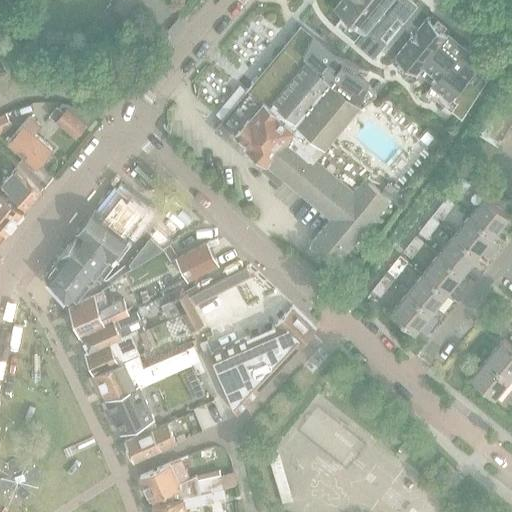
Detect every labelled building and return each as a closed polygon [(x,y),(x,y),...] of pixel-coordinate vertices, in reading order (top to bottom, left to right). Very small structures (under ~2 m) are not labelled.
[(337,0),(334,4),(363,28),(353,39),(372,55),(384,40),(378,34),(396,13),(402,18),(414,3),(410,0),(337,0)] [(411,35),(395,53),(415,69),(422,61),(437,74),(432,82),(449,96),(480,58),(463,43),(456,52),(440,39),(447,31),(427,15),(416,29),(425,37),(420,42),(411,35)] [(349,112),(366,91),(315,50),(308,58),(307,57),(297,68),(267,104),(262,100),(261,101),(252,94),(242,94),(226,114),(227,123),(235,129),(233,130),(248,142),(246,144),(331,215),(311,239),(335,259),(388,196),(364,176),(354,188),(314,154),(349,112)] [(511,97),(511,83),(507,81),(501,91),(511,97)] [(511,111),(511,97),(501,91),(495,101),(511,111)] [(509,125),(511,119),(511,111),(495,101),(488,112),(509,125)] [(55,120),(74,135),(85,122),(66,106),(55,120)] [(0,113),(0,128),(10,124),(4,111),(0,113)] [(503,134),(509,125),(488,112),(482,122),(503,134)] [(22,164),(30,171),(50,148),(31,132),(36,127),(26,119),(6,142),(26,159),(22,164)] [(496,145),(503,134),(482,122),(476,132),(496,145)] [(3,188),(24,208),(39,191),(19,171),(3,188)] [(449,191),(457,197),(470,182),(461,175),(449,191)] [(0,229),(4,233),(21,211),(0,193),(0,229)] [(433,210),(442,217),(454,202),(445,195),(433,210)] [(467,215),(491,234),(507,214),(484,195),(467,215)] [(128,237),(100,212),(43,275),(69,298),(101,291),(89,280),(128,237)] [(418,230),(426,237),(438,221),(430,215),(418,230)] [(476,253),(491,234),(467,215),(452,234),(476,253)] [(402,249),(411,256),(423,241),(414,234),(402,249)] [(460,272),(476,253),(452,234),(437,253),(460,272)] [(175,257),(186,278),(217,262),(205,240),(175,257)] [(133,274),(159,255),(148,245),(130,270),(133,274)] [(387,269),(395,275),(407,260),(399,253),(387,269)] [(445,291),(460,272),(437,253),(421,272),(445,291)] [(120,271),(131,266),(125,261),(114,264),(120,271)] [(430,311),(445,291),(421,272),(406,291),(430,311)] [(371,288),(379,295),(391,279),(383,273),(371,288)] [(192,306),(202,324),(222,314),(207,285),(187,295),(192,306)] [(79,333),(125,312),(122,301),(106,306),(102,291),(69,303),(79,333)] [(413,331),(430,311),(406,291),(390,311),(413,331)] [(192,306),(187,295),(185,292),(172,299),(179,313),(192,306)] [(236,412),(303,339),(305,337),(310,332),(315,327),(292,305),(291,304),(272,323),(213,350),(209,352),(236,412)] [(189,331),(202,324),(192,306),(179,313),(189,331)] [(87,349),(120,335),(117,327),(141,316),(137,307),(126,312),(125,312),(79,333),(87,349)] [(112,365),(130,357),(126,347),(134,344),(128,331),(120,335),(87,349),(84,351),(93,373),(112,364),(112,365)] [(486,357),(509,376),(511,372),(511,345),(502,337),(486,357)] [(199,358),(198,357),(193,344),(142,366),(137,354),(130,357),(112,365),(112,364),(93,373),(104,397),(123,389),(134,384),(134,386),(138,384),(199,358)] [(493,396),(509,376),(486,357),(470,376),(493,396)] [(123,389),(104,397),(120,431),(131,426),(134,433),(155,423),(151,412),(139,386),(138,384),(134,386),(134,384),(123,389)] [(124,440),(132,460),(175,441),(166,421),(124,440)] [(191,494),(223,487),(237,484),(233,470),(218,473),(217,468),(195,474),(177,481),(168,461),(139,475),(152,504),(181,498),(181,496),(191,494)] [(153,511),(184,511),(184,507),(214,501),(213,498),(225,496),(223,487),(191,494),(181,496),(181,498),(152,504),(153,511)]
